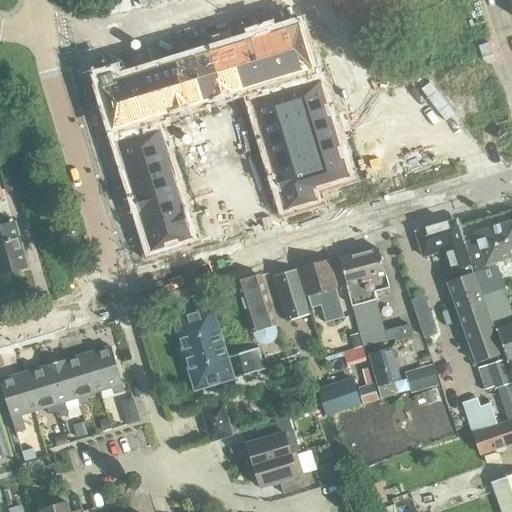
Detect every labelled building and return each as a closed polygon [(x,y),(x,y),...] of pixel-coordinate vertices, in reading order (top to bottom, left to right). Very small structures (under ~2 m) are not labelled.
[(299,206),(359,187),(305,19),(107,81),(155,251),(196,238),(169,141),(271,113),(299,206)] [(490,61),(484,63),(487,71),(493,69),(490,61)] [(453,276),(474,269),(465,242),(459,223),(457,218),(415,232),(424,258),(445,251),(453,276)] [(465,242),(493,322),(511,316),(511,315),(503,291),(504,290),(496,267),(487,270),(486,266),(511,258),(511,221),(476,232),(477,238),(465,242)] [(0,274),(26,267),(13,225),(0,229),(0,227),(0,274)] [(389,288),(379,249),(340,259),(363,347),(395,338),(396,342),(414,337),(410,324),(385,330),(374,292),(389,288)] [(345,318),(328,261),(299,269),(311,308),(321,306),(326,323),(345,318)] [(287,321),(309,314),(296,270),(274,277),(287,321)] [(504,354),(493,322),(476,273),(446,283),(474,364),(504,354)] [(276,340),(278,333),(261,276),(237,283),(252,334),(253,333),(255,340),(262,345),(267,345),(272,344),(276,340)] [(228,357),(212,307),(173,319),(196,392),(236,380),(235,379),(265,370),(258,348),(228,357)] [(493,322),(504,354),(504,353),(507,363),(511,361),(511,315),(511,316),(493,322)] [(354,349),(343,353),(347,367),(366,362),(358,334),(350,336),(354,349)] [(88,353),(100,392),(113,388),(115,395),(125,392),(111,346),(88,353)] [(369,354),(378,386),(377,386),(378,387),(395,382),(401,380),(392,347),(369,354)] [(86,397),(100,392),(88,353),(67,360),(81,406),(88,404),(86,397)] [(486,365),(478,368),(486,390),(494,387),(495,389),(496,388),(511,382),(511,380),(507,366),(505,359),(486,365)] [(44,367),(58,412),(60,418),(69,416),(67,410),(81,406),(67,360),(44,367)] [(409,394),(414,392),(438,386),(432,366),(404,374),(409,394)] [(23,373),(35,412),(48,408),(50,414),(58,412),(44,367),(23,373)] [(22,416),(35,412),(23,373),(0,380),(17,433),(26,430),(22,416)] [(352,378),(316,390),(325,416),(325,417),(331,415),(360,405),(352,378)] [(399,394),(395,382),(378,387),(381,399),(399,394)] [(511,382),(496,388),(507,420),(511,418),(511,382)] [(462,403),(472,433),(498,424),(491,403),(480,407),(477,398),(462,403)] [(223,407),(202,414),(211,443),(219,441),(232,437),(232,436),(223,407)] [(292,454),(286,433),(294,431),(289,418),(262,426),(266,438),(247,444),(250,453),(245,455),(249,468),(292,454)] [(479,454),(507,444),(511,442),(511,418),(507,420),(499,423),(498,424),(472,433),(471,434),(479,454)] [(73,426),(77,438),(88,435),(84,423),(73,426)] [(22,452),(25,462),(36,458),(34,449),(22,452)] [(292,454),(249,468),(253,481),(258,479),(261,488),(280,482),(283,494),(310,486),(306,473),(303,474),(297,452),(292,454)] [(501,511),(511,511),(511,474),(491,482),(501,511)] [(380,482),(369,486),(376,505),(387,501),(380,482)] [(4,511),(23,511),(18,496),(2,501),(4,511)] [(70,511),(67,503),(58,505),(57,500),(43,505),(45,510),(41,511),(70,511)]
